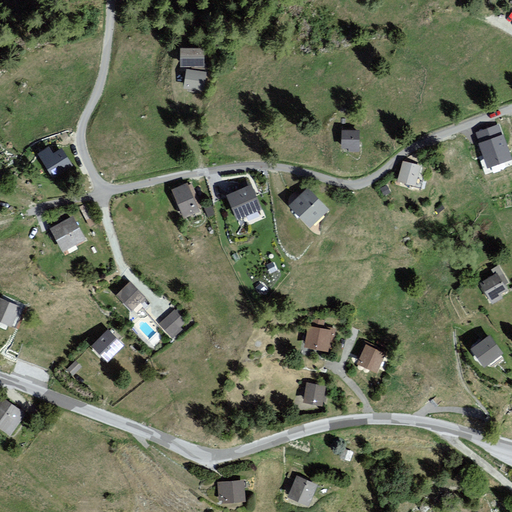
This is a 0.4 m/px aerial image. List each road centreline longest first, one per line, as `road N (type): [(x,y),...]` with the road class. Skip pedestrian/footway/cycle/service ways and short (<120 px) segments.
road 1 (unclassified): [(0,379),(212,456),(372,419),(409,419),(511,446)]
road 2 (residential): [(98,194),(270,166),(356,186),(414,142),(511,106)]
road 3 (residential): [(98,194),(82,127),(98,89),(111,0)]
